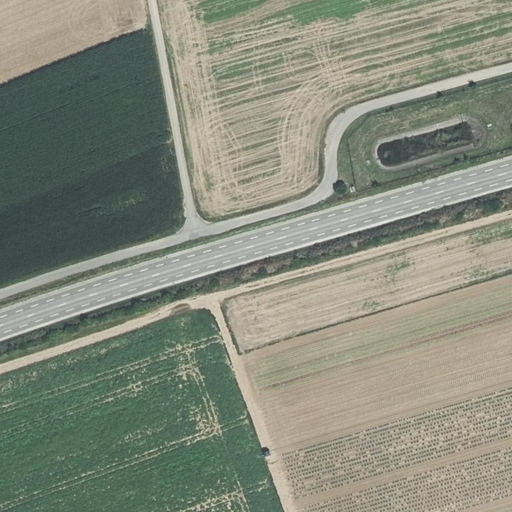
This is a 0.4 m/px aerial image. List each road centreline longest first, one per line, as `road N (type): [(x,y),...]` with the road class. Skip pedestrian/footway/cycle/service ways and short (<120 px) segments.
road 1 (track): [(511,68),(338,118),(327,130),(330,177),(320,198),(0,295)]
road 2 (secondary): [(0,325),(511,170)]
road 3 (track): [(511,212),(216,304)]
road 4 (track): [(153,0),(195,232)]
road 5 (track): [(0,383),(216,304)]
